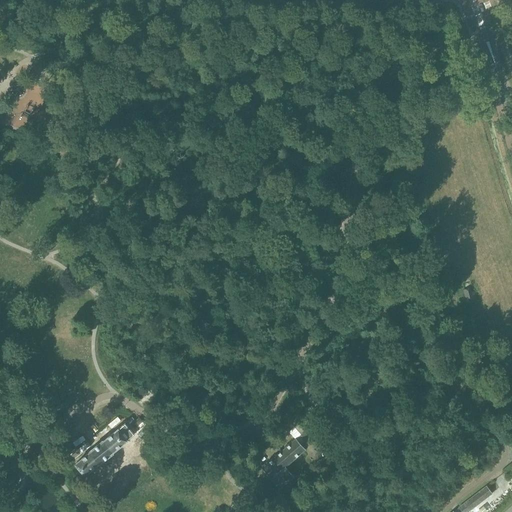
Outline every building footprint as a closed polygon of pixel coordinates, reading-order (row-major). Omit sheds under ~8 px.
[(470,288),(463,290),(467,304),(468,304),(468,305),(477,302),(474,292),(471,292),(470,288)] [(100,463),(100,464),(113,454),(112,453),(127,441),(127,440),(134,435),(125,424),(103,442),(102,441),(90,451),(90,452),(75,464),(85,476),(100,463)] [(196,435),(197,431),(197,430),(188,427),(187,428),(186,431),(196,435)] [(299,436),(309,447),(314,442),(304,431),(299,436)] [(296,439),(262,469),(280,489),(294,476),(286,467),(305,449),(296,439)] [(467,511),(492,494),(487,486),(459,507),(462,511),(467,511)]
